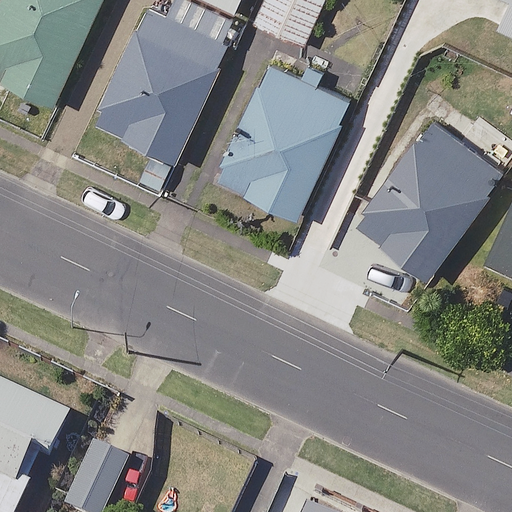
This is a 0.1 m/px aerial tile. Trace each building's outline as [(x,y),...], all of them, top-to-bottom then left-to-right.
[(13,0),(0,30),(0,72),(64,101),(108,0),(13,0)] [(330,0),(269,0),(261,21),(312,43),(330,0)] [(236,44),(161,8),(106,122),(181,158),(236,44)] [(359,100),(279,65),(228,180),(308,215),(359,100)] [(511,174),(437,120),(363,221),(437,275),(511,174)] [(389,156),(356,140),(327,200),(360,216),(389,156)] [(511,233),(499,262),(511,268),(511,233)] [(76,416),(0,380),(0,511),(23,511),(49,455),(56,458),(76,416)] [(108,511),(131,466),(97,449),(69,505),(83,511),(108,511)]
